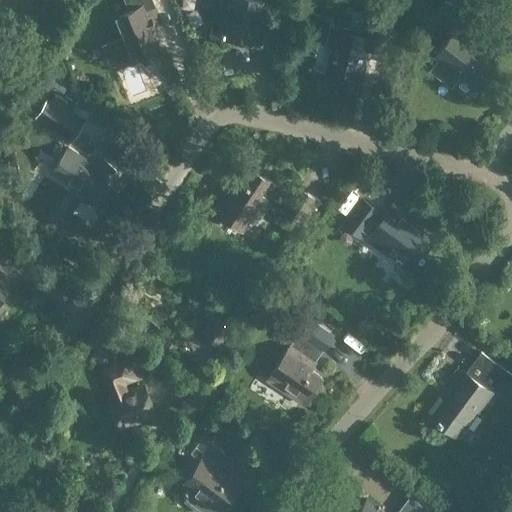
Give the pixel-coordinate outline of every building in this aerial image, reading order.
[(110,67),(130,58),(159,48),(144,12),(156,7),(152,0),(124,0),(129,11),(113,18),(121,37),(101,45),(110,67)] [(265,3),(251,0),(218,0),(216,9),(226,12),(221,34),(255,42),(265,3)] [(447,0),(442,0),(436,9),(462,29),(471,18),(447,0)] [(327,74),(354,80),(355,77),(359,78),(365,48),(383,51),(390,14),(368,10),(366,20),(362,19),(359,35),(332,30),(329,46),(333,46),(327,74)] [(496,60),(456,29),(434,57),(474,88),(496,60)] [(48,102),(38,117),(72,140),(83,124),(48,102)] [(80,192),(106,209),(128,175),(101,158),(96,166),(69,148),(53,172),(81,190),(80,192)] [(214,211),(229,222),(231,218),(243,226),(257,206),(262,210),(278,186),(250,168),(242,180),(235,175),(221,195),(224,197),(214,211)] [(307,194),(291,219),(302,226),(318,201),(307,194)] [(429,243),(433,239),(415,225),(408,221),(410,219),(392,205),(383,218),(376,213),(378,212),(363,200),(345,224),(361,236),(363,234),(389,254),(390,253),(411,268),(419,257),(421,259),(431,245),(429,243)] [(0,299),(13,279),(0,270),(0,299)] [(221,303),(201,334),(221,348),(242,317),(221,303)] [(305,404),(323,377),(311,369),(334,335),(308,318),(299,331),(300,332),(268,379),(305,404)] [(494,392),(492,391),(494,388),(506,396),(511,387),(511,386),(511,384),(511,375),(481,352),(476,359),(477,360),(467,372),(465,370),(450,390),(452,391),(432,418),(459,438),(494,392)] [(103,371),(113,398),(111,399),(122,427),(155,414),(144,386),(127,393),(123,383),(134,378),(127,361),(103,371)] [(225,454),(203,437),(190,453),(200,460),(184,481),(187,484),(182,491),(185,501),(198,511),(216,511),(219,509),(222,510),(241,485),(216,466),(225,454)] [(62,459),(66,448),(55,443),(51,454),(62,459)] [(381,507),(380,506),(379,507),(369,499),(360,511),(352,505),(346,511),(379,511),(378,511),(381,507)]
